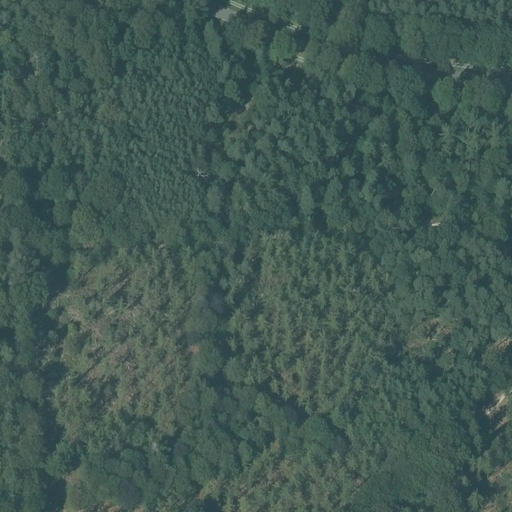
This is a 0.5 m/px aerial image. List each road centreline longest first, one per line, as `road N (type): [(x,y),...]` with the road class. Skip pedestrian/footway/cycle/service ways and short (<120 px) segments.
road 1 (track): [(12,260),(511,220)]
road 2 (track): [(13,508),(101,501),(184,473),(201,413),(230,409),(330,428),(414,483)]
road 3 (secondary): [(511,85),(305,45),(194,0)]
road 4 (track): [(12,260),(13,508)]
road 5 (track): [(511,385),(386,511)]
